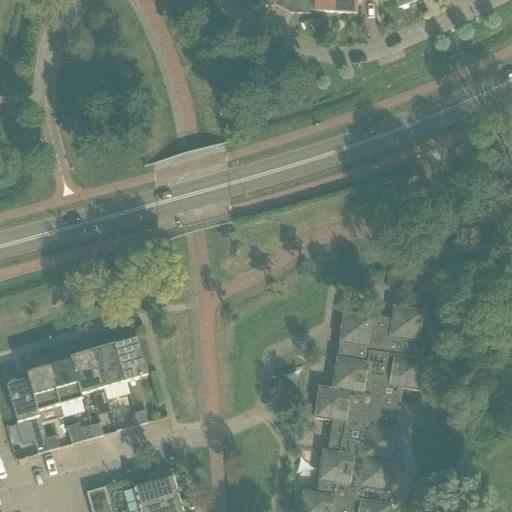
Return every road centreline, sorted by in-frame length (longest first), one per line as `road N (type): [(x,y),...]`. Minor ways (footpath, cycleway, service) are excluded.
road 1 (secondary): [(0,250),(441,116),(511,80)]
road 2 (residential): [(474,9),(366,54),(329,54),(281,39),(214,0)]
